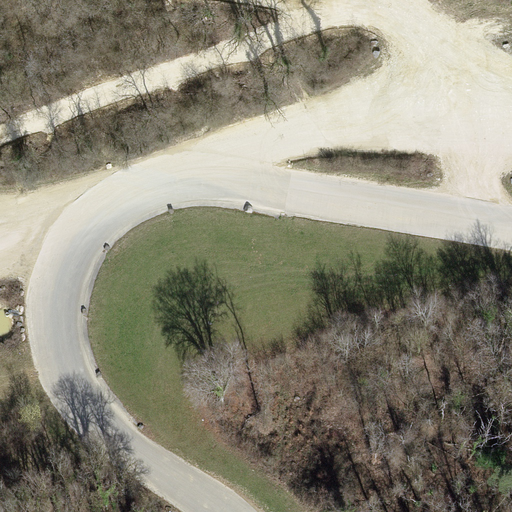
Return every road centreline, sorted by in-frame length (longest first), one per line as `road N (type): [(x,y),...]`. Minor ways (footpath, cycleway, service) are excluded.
road 1 (track): [(397,0),(484,114)]
road 2 (track): [(511,116),(484,114),(463,220)]
